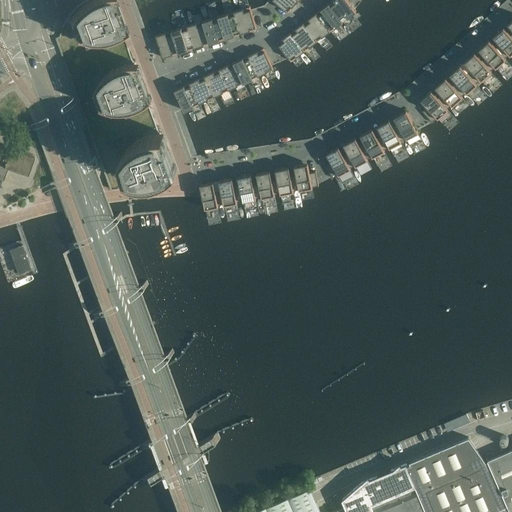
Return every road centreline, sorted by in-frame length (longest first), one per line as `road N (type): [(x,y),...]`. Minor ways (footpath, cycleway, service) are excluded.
road 1 (primary): [(210,511),(38,24)]
road 2 (primary): [(25,50),(195,511)]
road 3 (residential): [(184,165),(312,146),(407,93),(508,7)]
road 4 (residential): [(310,0),(276,28),(153,80)]
